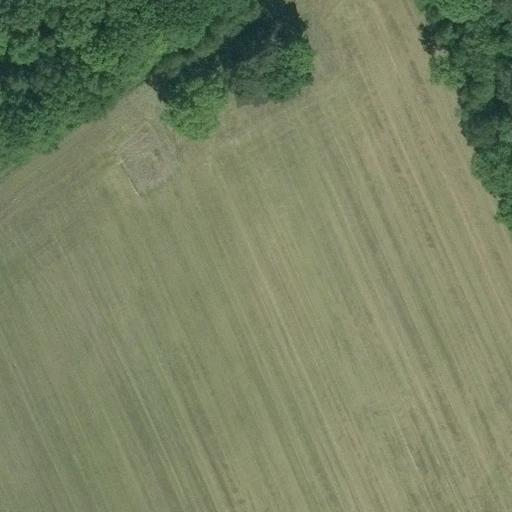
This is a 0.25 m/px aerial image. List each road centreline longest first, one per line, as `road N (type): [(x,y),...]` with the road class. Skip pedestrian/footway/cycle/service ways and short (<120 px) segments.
road 1 (unclassified): [(0,158),(220,0)]
road 2 (track): [(511,166),(433,0)]
